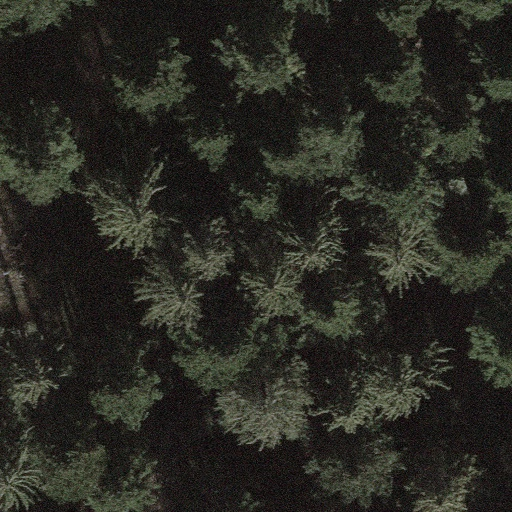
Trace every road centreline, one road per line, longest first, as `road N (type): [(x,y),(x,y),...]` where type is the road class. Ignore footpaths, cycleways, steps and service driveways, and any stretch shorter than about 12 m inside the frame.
road 1 (track): [(263,0),(378,119),(511,226)]
road 2 (track): [(137,0),(78,142),(0,235)]
